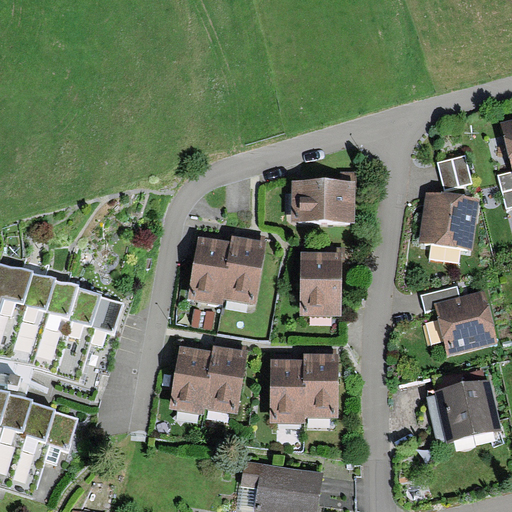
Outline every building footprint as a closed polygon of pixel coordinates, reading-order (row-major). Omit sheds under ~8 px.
[(511,127),(502,130),(511,169),(511,174),(500,177),(503,192),(511,190),(511,127)] [(466,158),(439,165),(445,192),(472,185),(466,158)] [(354,225),(354,185),(340,185),(293,185),(293,225),(354,225)] [(511,190),(503,192),(507,209),(511,207),(511,190)] [(478,203),(427,195),(420,245),(471,252),(476,222),(478,203)] [(243,241),(232,239),(231,246),(226,272),(229,272),(223,301),(255,306),(266,245),(243,241)] [(226,272),(231,246),(224,245),(199,241),(189,301),(222,307),(223,301),(229,272),(226,272)] [(343,321),(344,258),(324,258),(302,257),(300,320),(343,321)] [(121,339),(130,309),(0,269),(0,358),(6,360),(28,367),(52,374),(78,382),(94,331),(121,339)] [(460,301),(457,288),(421,297),(426,314),(435,312),(447,359),(499,346),(486,294),(475,297),(460,301)] [(207,381),(212,356),(205,355),(180,350),(169,411),(204,418),(205,410),(211,382),(207,381)] [(224,352),(213,350),(212,356),(207,381),(211,382),(205,410),(237,416),(248,357),(224,352)] [(315,358),(303,358),(303,365),(303,390),(305,391),(305,420),(339,420),(340,358),(315,358)] [(303,390),(303,365),(297,365),(272,365),(271,426),(305,426),(305,420),(305,391),(303,390)] [(489,382),(436,393),(440,411),(447,441),(500,429),(489,382)] [(0,488),(32,498),(48,446),(68,452),(77,421),(28,406),(5,399),(0,397),(0,488)] [(316,511),(318,505),(322,477),(247,464),(244,486),(261,489),(256,511),(316,511)]
